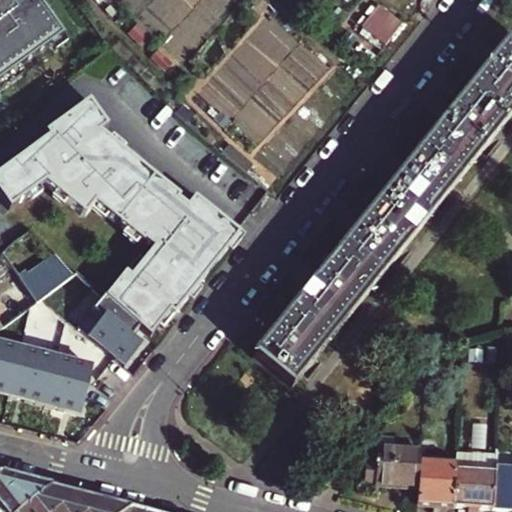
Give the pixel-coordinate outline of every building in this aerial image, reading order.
[(0,0),(0,86),(63,38),(32,0),(0,0)] [(362,35),(383,53),(400,32),(379,14),(362,35)] [(466,94),(505,125),(511,116),(511,43),(510,41),(466,94)] [(424,147),(462,179),(505,125),(466,94),(424,147)] [(86,98),(42,129),(45,135),(0,167),(0,200),(5,208),(41,183),(82,215),(91,204),(141,241),(142,240),(151,246),(127,276),(123,272),(102,297),(151,341),(172,317),(174,318),(240,237),(195,200),(187,210),(176,201),(181,194),(98,130),(105,125),(86,98)] [(380,202),(418,233),(462,179),(424,147),(380,202)] [(337,255),(375,286),(418,233),(380,202),(337,255)] [(41,303),(76,276),(58,252),(23,279),(41,303)] [(295,307),(333,338),(375,286),(337,255),(295,307)] [(290,391),(333,338),(295,307),(252,361),(290,391)] [(103,322),(88,339),(125,371),(140,354),(103,322)] [(0,399),(84,416),(95,366),(0,346),(0,399)] [(376,490),(419,493),(420,462),(421,454),(395,453),(396,441),(380,440),(372,447),(371,468),(366,468),(365,487),(376,488),(376,490)] [(453,509),(493,511),(495,471),(496,449),(456,447),(455,464),(453,509)] [(418,507),(453,509),(455,464),(420,462),(419,493),(418,507)] [(493,511),(497,511),(511,511),(511,471),(495,471),(493,511)] [(0,511),(26,511),(56,490),(5,477),(0,480),(0,511)] [(64,511),(84,497),(56,490),(26,511),(64,511)] [(93,511),(106,503),(84,497),(64,511),(93,511)] [(93,511),(128,511),(132,509),(106,503),(93,511)]
